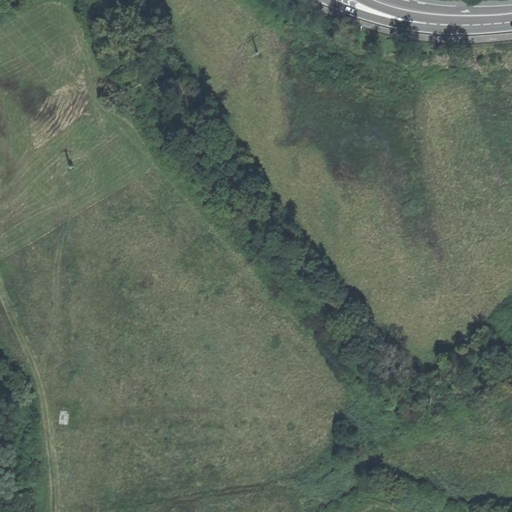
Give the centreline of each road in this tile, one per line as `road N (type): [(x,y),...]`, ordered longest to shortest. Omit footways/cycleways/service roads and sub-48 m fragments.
road 1 (trunk): [(322,0),(394,25),(481,29),(511,22)]
road 2 (secondary): [(370,0),(446,18),(502,16)]
